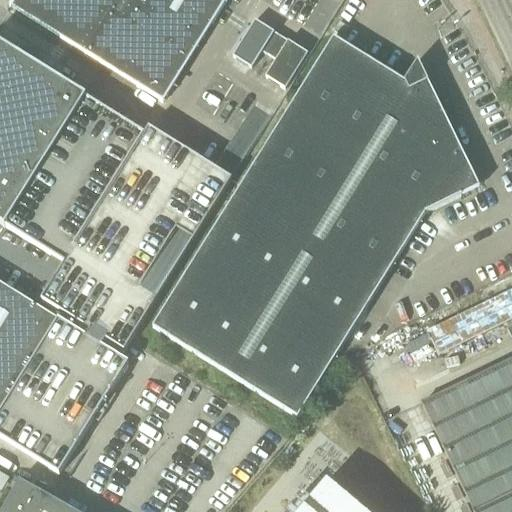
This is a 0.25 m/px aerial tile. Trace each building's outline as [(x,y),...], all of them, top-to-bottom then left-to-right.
[(16,0),(11,9),(63,41),(86,55),(164,104),(188,65),(228,0),(16,0)] [(244,41),(233,58),(252,70),(263,53),(274,35),(255,23),(244,41)] [(335,32),(344,38),(349,29),(340,23),(335,32)] [(274,35),(263,53),(277,62),(288,43),(274,35)] [(478,188),(418,63),(405,83),(334,39),(153,329),(298,419),(426,215),(425,215),(478,188)] [(277,62),(266,79),(285,91),(308,56),(288,43),(277,62)] [(65,264),(145,136),(86,99),(86,98),(0,44),(0,225),(5,229),(6,228),(65,264)] [(0,438),(59,476),(94,420),(99,423),(116,396),(111,393),(129,364),(0,284),(0,438)] [(511,290),(428,331),(439,355),(511,319),(511,290)] [(511,511),(511,359),(421,403),(421,404),(472,511),(511,511)] [(291,448),(283,456),(289,461),(296,453),(291,448)] [(72,511),(19,482),(1,511),(72,511)] [(362,511),(326,482),(309,502),(320,511),(362,511)]
